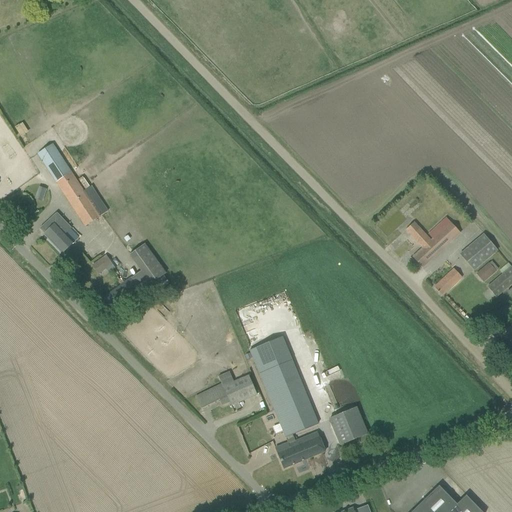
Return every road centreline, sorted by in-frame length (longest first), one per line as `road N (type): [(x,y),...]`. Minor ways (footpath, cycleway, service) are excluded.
road 1 (track): [(511,395),(135,0)]
road 2 (unclassified): [(273,504),(0,232)]
road 3 (unclassified): [(273,504),(511,419)]
